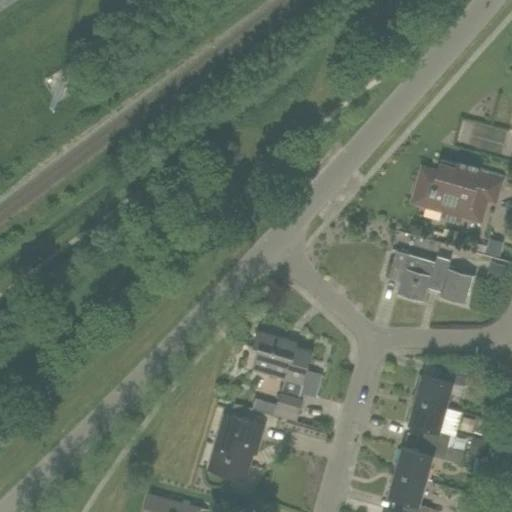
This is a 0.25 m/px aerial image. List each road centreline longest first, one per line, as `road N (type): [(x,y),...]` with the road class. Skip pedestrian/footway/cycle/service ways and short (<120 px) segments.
road 1 (unclassified): [(5,511),(224,302),(274,243)]
road 2 (unclassified): [(274,243),(486,0)]
road 3 (residential): [(323,511),(376,333)]
road 4 (residential): [(511,318),(483,337),(376,333)]
road 5 (residential): [(376,333),(274,243)]
